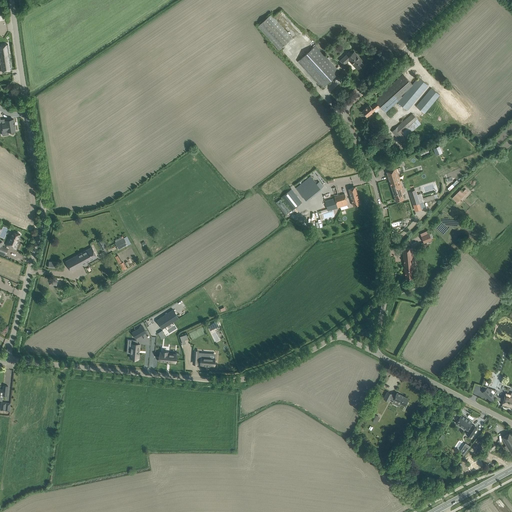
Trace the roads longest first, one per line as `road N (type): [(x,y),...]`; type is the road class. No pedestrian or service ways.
road 1 (unclassified): [(6,360),(43,204),(11,0)]
road 2 (unclassified): [(384,296),(381,220),(345,113),(462,0)]
road 3 (unclassified): [(6,360),(225,381),(271,371),(338,334)]
road 4 (unclassified): [(511,423),(373,353)]
